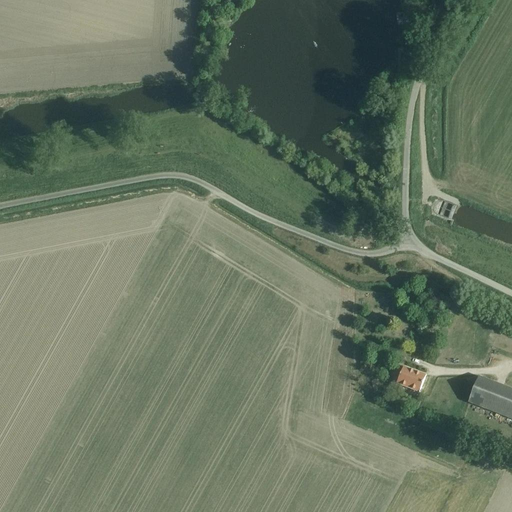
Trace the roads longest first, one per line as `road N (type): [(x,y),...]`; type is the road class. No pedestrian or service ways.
road 1 (unclassified): [(0,206),(175,176),(346,250),(380,254),(405,246)]
road 2 (unclassified): [(459,0),(423,61),(403,132),(405,246)]
